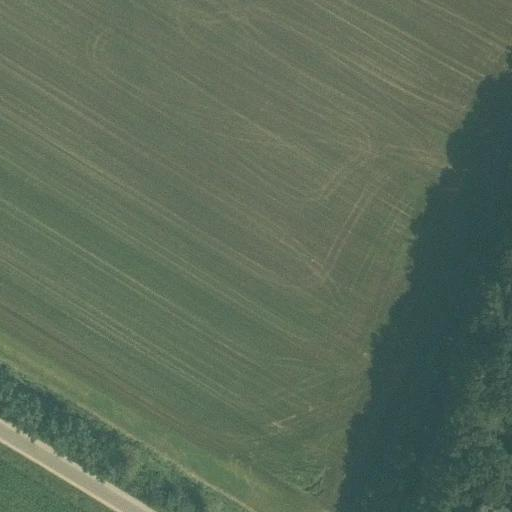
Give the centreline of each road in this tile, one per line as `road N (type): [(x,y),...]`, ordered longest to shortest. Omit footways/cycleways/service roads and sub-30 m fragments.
road 1 (unclassified): [(511,226),(410,511)]
road 2 (unclassified): [(136,511),(0,429)]
